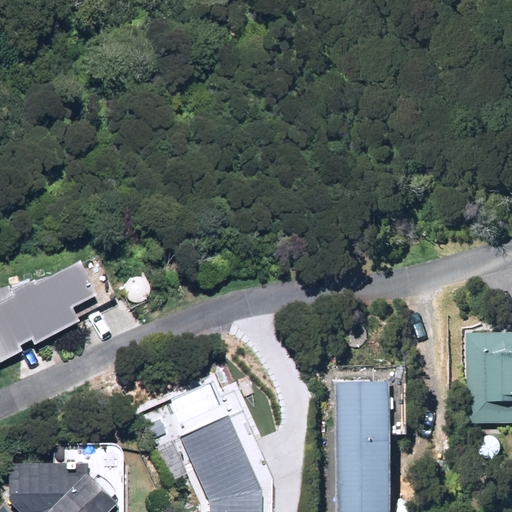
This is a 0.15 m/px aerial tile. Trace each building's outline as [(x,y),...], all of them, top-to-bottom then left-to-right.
[(98,308),(84,277),(0,316),(0,369),(17,362),(13,353),(34,343),(38,352),(79,332),(73,320),(98,308)] [(511,321),(468,321),(468,413),(511,412),(511,321)] [(336,369),(337,511),(392,511),(391,368),(336,369)] [(262,511),(263,504),(225,422),(173,446),(201,506),(200,511),(262,511)] [(111,511),(111,486),(81,458),(81,446),(68,448),(2,450),(3,490),(21,507),(19,508),(23,511),(111,511)]
